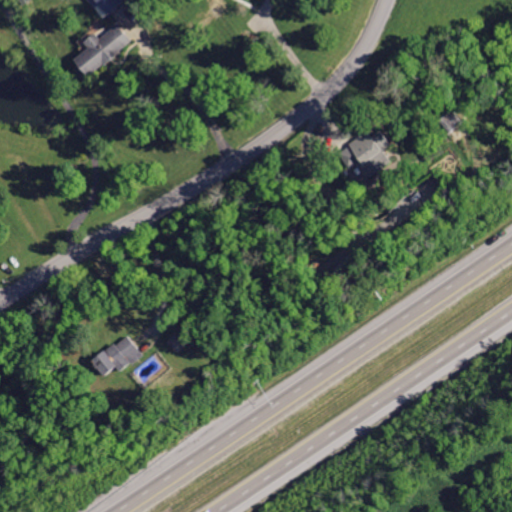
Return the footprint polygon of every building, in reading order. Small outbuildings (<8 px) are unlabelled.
[(128,0),(95,0),(112,18),(122,9),(130,2),(128,0)] [(122,26),(103,42),(95,32),(82,42),(87,49),(72,61),(88,80),(135,43),(122,26)] [(454,107),(441,119),(456,134),(469,122),(454,107)] [(376,124),(340,152),(354,170),(361,165),(372,179),(395,161),(387,150),(393,146),(376,124)] [(129,332),(94,360),(106,376),(119,366),(124,372),(147,354),(138,342),(129,332)]
